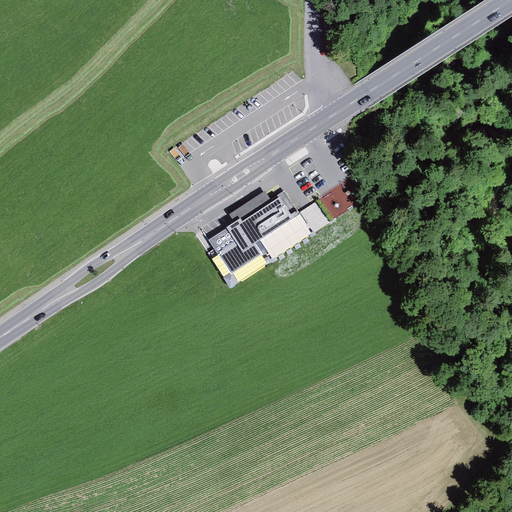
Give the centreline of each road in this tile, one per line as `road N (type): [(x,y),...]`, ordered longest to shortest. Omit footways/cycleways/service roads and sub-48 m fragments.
road 1 (primary): [(329,117),(0,337)]
road 2 (primary): [(511,0),(329,117)]
